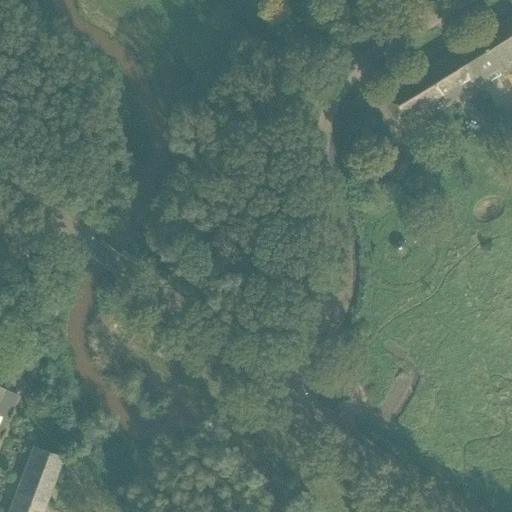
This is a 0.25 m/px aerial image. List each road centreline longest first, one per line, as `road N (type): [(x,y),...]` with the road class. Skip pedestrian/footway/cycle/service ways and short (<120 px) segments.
road 1 (unclassified): [(281,395),(334,314),(331,136),(340,83),(362,52),(444,0)]
road 2 (unclassified): [(281,395),(0,179)]
road 3 (unclassified): [(464,511),(281,395)]
